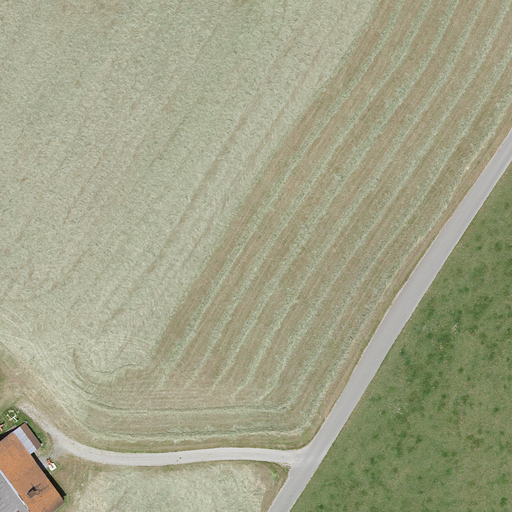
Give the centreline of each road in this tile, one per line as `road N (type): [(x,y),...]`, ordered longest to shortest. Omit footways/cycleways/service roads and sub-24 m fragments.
road 1 (unclassified): [(282,511),(511,121)]
road 2 (unknown): [(312,460),(220,452),(107,457),(72,446),(32,412)]
